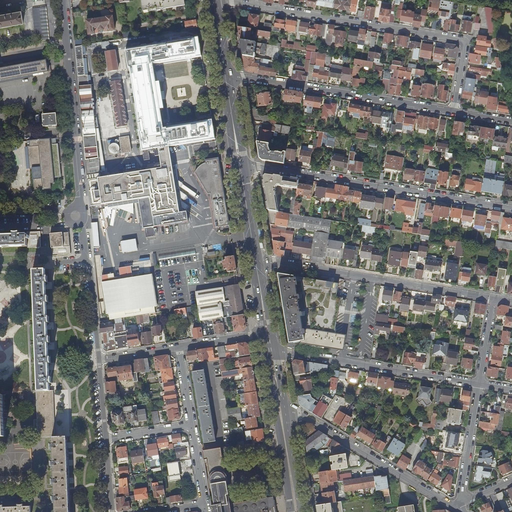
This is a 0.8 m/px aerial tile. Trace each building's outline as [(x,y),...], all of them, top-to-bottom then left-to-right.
[(183,4),(182,0),(141,0),(144,11),(183,4)] [(304,0),(304,8),(308,9),(308,6),(316,7),(317,5),(317,0),(304,0)] [(352,2),(352,0),(348,0),(348,1),(340,0),(334,0),(334,8),(351,11),(352,2)] [(438,0),(429,0),(429,1),(434,2),(434,4),(433,3),(433,5),(430,4),(429,9),(439,11),(441,0),(438,0)] [(446,25),(445,25),(444,31),(448,32),(452,9),(449,8),(449,5),(453,5),(453,2),(441,0),(439,11),(438,15),(447,16),(446,25)] [(35,34),(42,34),(43,40),(50,40),(47,6),(33,8),(35,34)] [(375,8),(367,7),(364,18),(374,20),(375,8)] [(496,38),(491,9),(485,8),(490,37),(496,38)] [(381,9),(379,21),(390,22),(392,11),(381,9)] [(408,9),(407,11),(402,10),(401,18),(401,20),(413,22),(415,12),(411,12),(411,10),(408,9)] [(0,26),(24,22),(22,11),(11,13),(11,12),(8,10),(7,14),(0,15),(0,26)] [(413,22),(412,26),(420,27),(421,20),(426,21),(428,11),(423,10),(422,14),(415,12),(413,22)] [(258,28),(260,16),(251,15),(249,26),(258,28)] [(464,15),(461,30),(471,32),(473,22),(470,21),(471,16),(464,15)] [(93,19),(87,20),(89,34),(94,33),(98,32),(98,30),(99,30),(104,30),(104,29),(105,29),(105,31),(109,31),(115,30),(112,16),(106,17),(106,18),(93,20),(93,19)] [(456,25),(456,23),(456,20),(454,20),(454,17),(451,17),(451,20),(452,20),(452,22),(450,22),(450,25),(451,26),(450,30),(459,31),(460,25),(458,25),(456,25)] [(197,20),(185,22),(186,29),(198,27),(197,20)] [(284,29),(286,21),(276,20),(275,27),(274,27),(273,31),(280,33),(280,28),(284,29)] [(295,32),(297,22),(287,20),(286,30),(295,32)] [(300,32),(308,33),(310,24),(301,23),(300,32)] [(321,36),(323,26),(314,25),(314,27),(310,26),(309,33),(309,34),(321,36)] [(335,26),(330,25),(330,28),(329,30),(327,47),(332,47),(333,43),(334,31),(335,26)] [(239,32),(240,40),(241,40),(250,42),(252,30),(239,27),(239,32)] [(130,30),(122,31),(124,39),(131,38),(130,30)] [(264,32),(253,30),(253,31),(254,31),(254,34),(257,35),(257,36),(270,38),(271,33),(264,32)] [(366,31),(360,30),(360,33),(358,42),(357,45),(364,46),(366,37),(365,36),(366,31)] [(334,31),(333,43),(335,43),(335,42),(336,43),(336,46),(343,47),(344,38),(346,38),(347,33),(339,32),(334,31)] [(350,31),(349,41),(358,42),(360,33),(350,31)] [(388,45),(392,45),(393,36),(385,34),(383,48),(388,48),(388,45)] [(491,46),(491,41),(486,40),(487,37),(479,35),(477,44),(491,46)] [(409,38),(399,36),(397,46),(408,48),(409,38)] [(183,208),(179,209),(172,166),(169,146),(216,139),(215,133),(215,131),(214,127),(213,126),(212,119),(161,128),(158,109),(162,108),(158,82),(154,83),(151,64),(202,56),(201,49),(201,44),(200,44),(199,37),(126,49),(129,68),(130,67),(140,130),(139,131),(142,150),(159,148),(162,168),(87,180),(90,206),(150,197),(154,223),(200,216),(198,206),(183,208)] [(250,42),(241,40),(243,56),(254,58),(257,43),(250,42)] [(283,40),(282,47),(294,49),(294,46),(286,44),(287,40),(283,40)] [(414,50),(413,59),(418,60),(421,44),(410,42),(409,48),(413,48),(413,50),(414,50)] [(423,44),(421,53),(432,55),(433,46),(423,44)] [(458,49),(455,46),(446,44),(445,50),(449,50),(448,58),(456,59),(458,49)] [(98,118),(95,118),(92,84),(89,85),(88,75),(85,75),(83,46),(75,47),(87,175),(100,173),(100,171),(105,171),(98,118)] [(281,47),(275,46),(272,61),(279,62),(281,47)] [(490,48),(477,46),(476,48),(475,48),(474,53),(481,54),(486,55),(490,56),(491,48),(490,48)] [(445,51),(441,50),(436,49),(434,59),(443,60),(444,57),(445,51)] [(115,50),(106,51),(108,71),(118,69),(115,50)] [(318,53),(316,66),(322,67),(324,68),(323,73),(321,72),(320,72),(320,70),(319,70),(314,70),(313,77),(316,78),(319,78),(319,79),(328,80),(329,77),(330,69),(332,56),(327,55),(323,54),(318,53)] [(367,61),(374,62),(380,63),(380,62),(370,60),(370,58),(379,59),(380,55),(370,53),(369,58),(368,57),(367,61)] [(474,53),(470,53),(468,61),(480,63),(481,54),(474,53)] [(45,55),(0,63),(0,80),(52,71),(51,65),(50,65),(48,66),(47,63),(45,55)] [(254,58),(243,56),(243,57),(245,68),(248,72),(276,77),(277,70),(273,69),(273,70),(265,69),(265,68),(259,67),(260,65),(254,64),(254,63),(255,63),(254,58)] [(448,75),(454,75),(455,68),(450,67),(451,64),(447,63),(447,64),(445,63),(446,57),(444,57),(443,60),(441,73),(441,74),(448,75)] [(373,69),(374,62),(367,61),(355,59),(354,65),(357,65),(360,66),(360,67),(363,67),(373,69)] [(294,71),(292,79),(307,82),(310,65),(310,61),(306,60),(304,73),(302,72),(303,68),(296,68),(296,71),(294,71)] [(343,67),(332,65),(331,69),(330,69),(329,77),(341,79),(342,71),(343,68),(343,67)] [(357,65),(354,65),(353,70),(353,73),(356,73),(362,74),(363,67),(360,67),(357,66),(357,65)] [(375,67),(374,75),(382,76),(382,71),(383,68),(375,67)] [(473,74),(466,73),(466,78),(476,79),(478,79),(480,80),(481,75),(487,76),(487,74),(492,74),(492,70),(470,67),(469,71),(474,71),(474,74),(473,74)] [(353,73),(353,70),(343,68),(342,71),(341,79),(341,80),(351,82),(352,78),(353,73)] [(400,75),(403,75),(407,76),(410,76),(411,70),(401,68),(400,75)] [(421,70),(416,70),(412,69),(411,76),(416,77),(416,75),(424,76),(425,71),(421,70)] [(466,78),(464,90),(476,92),(477,89),(474,88),(476,79),(466,78)] [(383,81),(382,89),(389,90),(390,80),(384,79),(383,81)] [(120,81),(111,82),(118,126),(126,125),(120,81)] [(433,99),(435,86),(423,84),(422,87),(420,97),(433,99)] [(440,85),(439,90),(439,91),(438,99),(446,101),(447,92),(444,91),(444,86),(440,85)] [(413,86),(412,95),(420,97),(422,87),(413,86)] [(281,97),(282,90),(275,89),(273,95),(274,96),(281,97)] [(474,102),(478,103),(479,101),(487,102),(489,93),(480,91),(481,90),(477,89),(476,92),(475,99),(474,102)] [(303,93),(285,90),(283,101),(301,104),(303,93)] [(464,90),(462,97),(475,99),(476,92),(464,90)] [(272,94),(270,95),(270,93),(257,95),(259,106),(272,104),(271,98),(273,98),(272,94)] [(305,100),(304,106),(313,107),(315,98),(307,97),(306,101),(305,100)] [(313,107),(320,108),(322,99),(315,98),(313,107)] [(115,128),(110,99),(98,101),(104,138),(130,134),(128,126),(115,128)] [(498,101),(492,100),(491,100),(491,99),(489,99),(487,108),(497,109),(498,103),(498,101)] [(499,110),(509,112),(508,102),(505,102),(500,102),(500,105),(499,105),(499,110)] [(359,116),(361,107),(350,105),(349,112),(356,113),(356,118),(359,119),(359,116)] [(372,111),(372,109),(368,108),(366,108),(361,107),(359,116),(371,118),(372,111)] [(259,110),(252,109),(254,121),(262,122),(268,123),(269,118),(269,117),(259,115),(259,110)] [(381,124),(383,113),(372,111),(371,118),(370,122),(381,124)] [(405,114),(405,113),(398,112),(396,125),(392,125),(391,132),(396,133),(396,130),(402,131),(403,129),(405,114)] [(392,125),(394,114),(389,113),(389,114),(383,113),(381,124),(381,127),(387,128),(386,132),(391,133),(391,132),(392,125)] [(44,115),(45,127),(58,125),(56,114),(44,115)] [(415,125),(413,125),(415,116),(405,114),(403,129),(414,130),(415,125)] [(416,116),(415,123),(418,123),(417,128),(427,130),(427,128),(429,118),(419,116),(419,117),(416,116)] [(429,118),(427,128),(437,130),(439,119),(429,118)] [(275,132),(275,128),(261,125),(262,122),(254,121),(255,129),(261,130),(271,132),(275,132)] [(463,133),(465,124),(455,122),(453,134),(459,135),(459,133),(463,133)] [(290,127),(276,125),(275,128),(275,132),(287,134),(289,135),(290,127)] [(478,141),(480,128),(473,126),(473,127),(470,126),(468,139),(478,141)] [(482,139),(482,138),(493,140),(494,137),(494,136),(495,130),(492,129),(492,130),(482,128),(480,139),(482,139)] [(259,140),(269,142),(271,132),(261,130),(259,140)] [(323,137),(324,133),(319,132),(315,131),(312,150),(312,153),(314,153),(315,148),(321,149),(323,137)] [(334,147),(336,135),(334,134),(324,133),(323,137),(329,137),(327,146),(334,147)] [(129,135),(120,137),(122,153),(132,151),(129,135)] [(493,140),(492,146),(507,149),(508,139),(503,138),(503,137),(499,136),(499,138),(494,137),(493,140)] [(30,140),(31,147),(28,147),(30,169),(33,169),(35,190),(52,189),(51,183),(55,183),(51,140),(30,140)] [(257,142),(260,158),(262,161),(284,164),(285,159),(287,149),(287,147),(284,146),(284,149),(285,149),(285,152),(283,153),(278,152),(276,153),(270,152),(269,147),(269,144),(257,142)] [(436,143),(435,151),(442,152),(446,153),(448,153),(449,145),(436,143)] [(287,149),(285,159),(295,161),(297,151),(287,149)] [(312,153),(312,150),(309,149),(308,152),(301,151),(299,162),(310,163),(310,162),(312,153)] [(347,174),(351,175),(351,171),(361,173),(363,163),(354,162),(356,153),(350,153),(349,159),(348,168),(347,174)] [(388,156),(386,168),(402,171),(404,159),(388,156)] [(349,159),(344,158),(333,157),(332,163),(331,166),(348,168),(349,159)] [(211,194),(214,215),(227,212),(219,158),(205,160),(205,162),(203,163),(201,165),(199,166),(197,168),(196,170),(195,172),(209,194),(209,193),(209,194),(211,194)] [(494,177),(497,161),(490,160),(487,159),(482,190),(492,192),(494,177)] [(176,165),(172,166),(179,209),(183,208),(176,165)] [(406,169),(404,179),(413,181),(415,171),(406,169)] [(424,183),(432,184),(431,188),(436,189),(437,184),(437,181),(430,180),(430,178),(430,177),(432,177),(433,170),(427,169),(424,183)] [(458,185),(461,170),(453,169),(450,186),(456,186),(456,185),(458,185)] [(413,181),(423,182),(425,172),(415,171),(413,181)] [(448,173),(439,172),(439,173),(438,177),(437,181),(437,184),(446,185),(448,173)] [(265,174),(263,177),(268,211),(280,212),(280,211),(278,211),(275,189),(278,186),(297,189),(298,184),(299,180),(265,174)] [(494,177),(492,192),(502,193),(505,180),(501,179),(501,178),(494,177)] [(480,192),(481,190),(482,183),(472,181),(473,180),(467,179),(465,189),(480,192)] [(310,201),(312,187),(298,184),(297,189),(296,197),(301,198),(301,196),(305,197),(305,196),(307,196),(307,199),(309,199),(309,201),(310,201)] [(340,186),(336,186),(335,191),(327,189),(325,198),(337,200),(340,186)] [(349,191),(350,188),(340,186),(337,200),(347,201),(349,191)] [(325,198),(327,189),(317,188),(315,198),(322,199),(321,201),(325,201),(325,198)] [(349,191),(347,201),(354,202),(356,192),(349,191)] [(362,196),(362,194),(356,192),(354,202),(361,203),(362,196)] [(376,199),(362,196),(361,203),(360,207),(374,210),(374,208),(376,199)] [(386,198),(385,209),(393,211),(394,200),(386,198)] [(376,199),(374,208),(383,209),(384,200),(376,199)] [(398,200),(396,211),(406,213),(408,202),(398,200)] [(433,206),(431,206),(432,201),(427,200),(426,204),(426,206),(425,212),(432,213),(433,206)] [(416,203),(408,202),(406,213),(406,215),(414,216),(416,203)] [(451,209),(439,207),(439,203),(435,202),(432,223),(438,224),(439,217),(448,219),(446,226),(448,226),(451,209)] [(460,219),(462,210),(453,209),(451,217),(460,219)] [(280,212),(268,211),(270,225),(314,232),(312,244),(312,247),(311,255),(310,256),(326,258),(326,256),(327,250),(328,241),(331,221),(325,220),(322,219),(299,216),(293,215),(290,214),(280,212)] [(473,221),(474,212),(465,211),(464,219),(473,221)] [(492,220),(500,221),(501,213),(493,211),(492,220)] [(227,212),(214,215),(216,227),(229,225),(227,212)] [(511,220),(503,219),(504,214),(501,213),(500,221),(499,225),(502,225),(501,230),(511,231),(511,220)] [(485,227),(487,217),(477,215),(475,225),(485,227)] [(372,221),(358,219),(357,222),(357,225),(359,225),(363,226),(371,227),(372,225),(372,224),(372,221)] [(409,224),(404,223),(403,228),(403,232),(406,233),(412,234),(413,230),(413,228),(408,228),(409,224)] [(412,234),(414,234),(421,235),(422,230),(423,226),(420,225),(419,229),(419,231),(413,230),(412,234)] [(375,234),(376,228),(371,227),(363,226),(362,232),(375,234)] [(292,244),(293,233),(271,229),(273,240),(286,243),(292,244)] [(0,246),(28,245),(28,247),(42,246),(41,231),(28,232),(28,234),(20,234),(20,232),(14,232),(14,234),(0,232),(0,246)] [(51,233),(53,256),(71,254),(70,235),(70,232),(51,233)] [(135,239),(120,241),(122,252),(137,250),(135,239)] [(286,243),(273,240),(275,254),(278,256),(284,257),(285,249),(281,248),(281,247),(286,248),(286,243)] [(336,242),(333,241),(328,241),(327,250),(326,256),(331,257),(333,258),(336,242)] [(458,241),(457,247),(456,250),(463,252),(464,245),(465,242),(459,242),(458,241)] [(495,248),(506,249),(509,250),(511,250),(511,243),(496,241),(495,248)] [(343,243),(339,242),(336,242),(333,258),(336,258),(341,259),(342,249),(343,243)] [(293,244),(292,252),(311,255),(312,247),(293,244)] [(352,248),(351,250),(342,249),(341,259),(357,262),(359,248),(356,247),(356,245),(354,245),(354,246),(353,246),(353,248),(352,248)] [(373,250),(373,247),(373,246),(369,245),(369,247),(363,246),(361,259),(371,260),(373,250)] [(427,257),(428,248),(419,247),(418,253),(418,256),(427,257)] [(382,261),(384,251),(377,250),(373,250),(371,260),(382,261)] [(391,251),(388,267),(400,269),(401,266),(401,265),(403,253),(391,251)] [(418,256),(418,253),(411,252),(410,254),(408,266),(408,267),(416,269),(418,256)] [(403,253),(401,265),(408,266),(410,254),(403,253)] [(234,255),(226,257),(226,260),(223,260),(225,269),(227,269),(228,271),(236,270),(234,255)] [(426,260),(424,270),(435,272),(436,271),(441,272),(442,263),(426,260)] [(486,275),(487,266),(477,264),(476,273),(486,275)] [(132,276),(131,265),(119,267),(120,276),(115,277),(113,273),(102,275),(106,303),(108,313),(109,313),(160,305),(162,305),(161,301),(160,301),(154,273),(136,275),(132,276)] [(456,280),(457,270),(447,268),(445,278),(456,280)] [(43,269),(34,270),(38,391),(51,390),(50,383),(52,383),(52,378),(49,378),(49,363),(52,363),(51,357),(49,357),(48,342),(51,343),(50,338),(48,337),(48,323),(50,322),(50,317),(48,317),(47,303),(49,303),(49,297),(47,297),(47,282),(49,282),(49,277),(46,277),(46,269),(43,269)] [(416,270),(414,278),(422,280),(423,271),(416,270)] [(460,272),(458,280),(469,282),(471,274),(460,272)] [(287,324),(289,340),(290,343),(293,343),(304,344),(324,347),(344,350),(346,335),(334,333),(339,306),(345,306),(346,299),(336,297),(338,284),(278,274),(287,324)] [(495,287),(497,278),(489,277),(488,286),(495,287)] [(208,289),(196,291),(198,306),(200,321),(213,319),(226,317),(232,316),(244,314),(240,292),(239,284),(233,285),(208,289)] [(384,290),(382,300),(392,301),(393,292),(384,290)] [(401,298),(402,293),(397,292),(396,295),(394,295),(393,301),(401,302),(401,298)] [(442,296),(437,295),(436,296),(434,296),(434,297),(433,297),(431,303),(426,302),(424,309),(435,311),(436,303),(440,304),(442,296)] [(456,298),(447,297),(445,305),(455,307),(456,298)] [(411,300),(401,298),(401,302),(400,310),(402,310),(401,315),(408,316),(409,311),(411,300)] [(426,302),(426,300),(415,299),(413,310),(424,312),(424,309),(426,302)] [(106,303),(99,304),(100,315),(108,313),(106,303)] [(474,313),(484,315),(485,305),(476,304),(474,313)] [(109,313),(110,320),(136,316),(149,314),(162,312),(160,305),(109,313)] [(498,308),(497,315),(505,316),(507,317),(509,307),(501,306),(498,308)] [(186,308),(175,310),(176,315),(182,313),(182,319),(187,318),(187,317),(186,308)] [(459,321),(466,322),(468,322),(470,311),(455,308),(453,320),(459,321)] [(149,314),(136,316),(138,323),(150,322),(149,314)] [(244,314),(232,316),(235,331),(243,330),(246,327),(244,314)] [(389,319),(389,316),(376,314),(375,323),(376,323),(388,325),(389,319)] [(213,319),(215,334),(227,332),(227,330),(224,330),(223,325),(227,324),(226,317),(213,319)] [(388,325),(376,323),(375,328),(374,334),(379,335),(380,330),(390,332),(391,325),(388,325)] [(160,326),(152,327),(154,336),(162,334),(160,326)] [(193,329),(194,338),(203,336),(202,328),(196,329),(195,327),(194,327),(194,329),(193,329)] [(126,329),(113,331),(116,344),(117,349),(129,348),(128,346),(127,336),(126,329)] [(501,344),(509,345),(511,333),(503,331),(501,344)] [(151,332),(143,333),(144,344),(153,342),(151,332)] [(137,334),(127,336),(128,346),(139,344),(137,334)] [(464,347),(463,349),(471,351),(472,347),(474,347),(474,343),(472,343),(473,339),(466,338),(464,347)] [(434,344),(432,354),(443,356),(442,363),(446,364),(448,352),(449,344),(440,342),(439,345),(434,344)] [(230,351),(228,352),(229,358),(250,355),(249,345),(246,343),(227,346),(228,350),(234,349),(234,348),(239,347),(240,353),(236,354),(234,353),(231,353),(230,351)] [(502,356),(507,357),(509,345),(501,344),(498,343),(498,347),(494,346),(493,355),(502,356)] [(224,346),(218,347),(219,353),(220,360),(226,359),(225,352),(224,346)] [(212,348),(207,349),(209,362),(220,360),(219,353),(214,354),(215,359),(214,359),(212,348)] [(207,349),(197,351),(199,361),(199,363),(209,362),(207,349)] [(188,361),(189,363),(192,362),(192,361),(197,360),(197,361),(199,361),(197,351),(189,352),(187,355),(188,361)] [(417,357),(417,355),(415,354),(415,353),(408,351),(408,353),(406,353),(406,358),(405,358),(404,363),(411,364),(412,362),(416,363),(417,357)] [(426,354),(417,352),(417,355),(417,357),(416,363),(415,367),(422,368),(425,369),(425,365),(423,364),(423,363),(424,363),(425,362),(425,358),(426,354)] [(448,352),(446,364),(457,365),(459,354),(448,352)] [(170,355),(155,357),(157,371),(161,370),(171,368),(172,368),(171,356),(170,355)] [(500,366),(502,356),(493,355),(491,367),(497,368),(497,366),(500,366)] [(239,361),(235,361),(236,365),(239,364),(239,366),(236,366),(237,369),(242,369),(252,367),(251,357),(239,359),(239,361)] [(471,369),(473,358),(468,358),(468,360),(463,359),(462,367),(471,369)] [(134,379),(134,383),(139,382),(137,373),(145,372),(143,359),(135,361),(136,364),(134,364),(134,366),(135,372),(133,373),(134,379)] [(295,360),(293,363),(295,375),(310,373),(309,363),(306,362),(306,366),(304,366),(303,361),(295,360)] [(309,363),(310,373),(311,373),(327,370),(328,366),(309,363)] [(118,378),(119,381),(134,379),(133,373),(131,367),(131,366),(116,368),(118,376),(118,378)] [(252,367),(242,369),(243,372),(244,380),(244,381),(254,379),(252,367)] [(499,368),(497,368),(491,367),(488,367),(487,376),(497,378),(498,371),(499,368)] [(107,369),(109,377),(118,376),(116,368),(107,369)] [(171,368),(161,370),(163,383),(164,383),(168,383),(167,380),(173,379),(171,368)] [(226,371),(222,372),(222,377),(240,374),(239,373),(243,372),(242,369),(237,369),(226,371)] [(334,390),(334,393),(336,393),(338,379),(339,372),(340,370),(335,369),(333,378),(331,389),(334,390)] [(204,370),(192,372),(204,443),(216,441),(204,370)] [(358,379),(359,374),(349,372),(348,382),(357,384),(358,379)] [(369,372),(367,382),(377,384),(378,374),(369,372)] [(310,373),(295,375),(296,381),(301,380),(302,387),(304,386),(304,391),(313,389),(311,377),(311,373),(310,373)] [(222,377),(216,378),(223,420),(229,419),(228,409),(222,377)] [(385,388),(387,378),(382,377),(382,380),(378,379),(377,387),(385,388)] [(390,381),(391,379),(387,378),(385,388),(392,390),(394,382),(390,381)] [(243,381),(241,382),(242,388),(245,388),(245,389),(237,390),(238,395),(256,392),(254,379),(244,381),(243,381)] [(107,394),(107,399),(122,397),(121,392),(116,392),(115,382),(111,382),(106,383),(107,393),(111,392),(114,392),(114,393),(111,393),(107,394)] [(168,383),(164,383),(166,392),(176,391),(174,382),(168,383)] [(407,396),(408,385),(395,383),(393,393),(407,396)] [(431,389),(421,388),(419,396),(415,399),(418,404),(425,406),(427,408),(433,403),(430,398),(431,389)] [(38,428),(38,437),(53,437),(56,437),(55,414),(54,390),(51,390),(38,391),(36,391),(38,419),(35,419),(35,428),(38,428)] [(441,390),(440,401),(451,403),(453,392),(441,390)] [(176,391),(166,392),(166,396),(164,396),(165,401),(167,401),(177,399),(176,391)] [(471,392),(462,391),(461,401),(463,401),(467,401),(466,406),(463,406),(462,406),(461,411),(462,411),(468,412),(471,392)] [(256,392),(238,395),(240,407),(248,406),(258,404),(256,392)] [(299,402),(303,407),(312,413),(319,402),(312,398),(310,394),(298,396),(299,402)] [(332,400),(324,395),(323,396),(320,401),(319,402),(312,413),(321,418),(332,400)] [(177,399),(167,401),(168,410),(178,408),(177,399)] [(249,414),(250,418),(256,417),(260,417),(258,404),(248,406),(249,413),(248,413),(248,414),(249,414)] [(144,405),(137,406),(139,422),(147,421),(146,414),(147,413),(146,410),(144,405)] [(138,422),(136,411),(133,411),(132,406),(123,408),(124,413),(127,413),(128,418),(129,420),(130,421),(132,423),(138,422)] [(229,422),(242,420),(240,407),(228,409),(229,419),(229,422)] [(180,419),(178,408),(168,410),(169,421),(180,419)] [(461,411),(449,409),(448,410),(450,410),(447,423),(460,425),(462,411),(461,411)] [(339,411),(333,421),(340,426),(347,415),(339,411)] [(490,424),(498,425),(500,414),(495,414),(493,413),(490,413),(486,412),(481,412),(480,415),(490,417),(490,416),(494,416),(493,421),(491,421),(490,423),(490,424)] [(126,423),(124,413),(113,415),(114,421),(115,422),(115,423),(117,425),(124,424),(123,423),(126,423)] [(347,415),(340,426),(345,429),(352,418),(347,415)] [(250,418),(246,419),(247,428),(257,427),(256,417),(250,418)] [(435,427),(435,429),(442,430),(443,420),(437,419),(435,427)] [(507,436),(507,432),(501,431),(497,430),(498,425),(490,424),(490,423),(479,422),(479,427),(494,429),(493,434),(507,436)] [(364,439),(369,431),(362,427),(358,436),(364,439)] [(262,429),(245,431),(246,441),(252,440),(253,443),(264,441),(264,439),(262,429)] [(312,450),(315,448),(315,449),(318,447),(317,444),(327,437),(315,429),(305,437),(307,451),(311,449),(312,450)] [(370,443),(375,435),(369,431),(364,439),(370,443)] [(446,445),(457,447),(460,433),(449,431),(446,445)] [(173,441),(173,443),(182,442),(180,434),(172,435),(173,441)] [(168,442),(173,441),(172,435),(157,438),(159,444),(157,445),(159,451),(161,451),(161,448),(169,447),(169,450),(174,449),(173,444),(169,445),(168,442)] [(56,437),(53,437),(53,444),(52,444),(52,448),(54,448),(54,461),(52,462),(52,466),(54,466),(55,480),(53,480),(53,483),(55,483),(55,497),(53,497),(53,501),(55,501),(55,511),(69,511),(68,437),(56,437)] [(375,438),(371,445),(382,451),(386,444),(382,442),(383,441),(378,437),(377,439),(375,438)] [(399,456),(405,445),(394,439),(388,449),(399,456)] [(329,448),(337,453),(341,445),(333,440),(329,447),(329,448)] [(225,451),(255,445),(255,447),(265,446),(264,441),(253,443),(203,451),(204,460),(207,460),(215,505),(211,506),(212,511),(275,511),(273,497),(230,504),(221,450),(225,449),(225,451)] [(425,451),(421,457),(425,459),(431,450),(429,444),(425,451)] [(159,451),(157,445),(147,446),(149,457),(154,456),(155,457),(156,457),(157,457),(159,457),(159,456),(159,451)] [(118,459),(128,457),(126,447),(117,449),(118,459)] [(176,449),(177,458),(182,458),(182,456),(187,455),(185,447),(181,448),(176,449)] [(143,451),(131,453),(133,465),(145,463),(143,451)] [(479,459),(478,459),(478,463),(481,463),(483,461),(487,464),(488,464),(493,462),(491,458),(494,457),(492,452),(489,454),(488,452),(483,451),(481,452),(482,454),(482,456),(479,456),(479,459)] [(346,455),(346,454),(334,456),(331,456),(332,461),(333,461),(334,465),(333,466),(333,470),(337,470),(347,468),(347,463),(348,463),(347,459),(346,459),(345,455),(346,455)] [(403,455),(397,465),(405,470),(411,460),(403,455)] [(454,460),(453,462),(452,462),(444,461),(443,464),(443,466),(445,466),(458,468),(459,459),(455,458),(455,461),(454,460)] [(419,460),(413,470),(421,475),(426,467),(427,465),(419,460)] [(177,462),(168,464),(171,482),(180,480),(177,462)] [(502,475),(511,471),(508,463),(499,467),(502,475)] [(489,479),(491,469),(477,466),(474,481),(481,482),(481,477),(489,479)] [(426,467),(421,475),(427,479),(433,470),(430,468),(430,469),(426,467)] [(373,469),(365,470),(367,477),(374,476),(373,469)] [(339,481),(338,475),(337,470),(333,470),(319,472),(321,484),(337,482),(339,481)] [(343,481),(351,479),(350,473),(338,475),(339,481),(343,481)] [(433,473),(429,480),(437,485),(441,477),(433,473)] [(343,481),(345,492),(375,487),(374,477),(374,476),(367,477),(351,479),(343,481)] [(375,487),(376,490),(383,489),(385,496),(390,495),(387,476),(381,477),(381,476),(374,477),(375,487)] [(338,485),(337,482),(321,484),(323,500),(315,501),(316,505),(336,502),(333,487),(335,487),(335,485),(338,485)] [(447,483),(441,492),(451,498),(455,497),(456,489),(447,483)] [(160,495),(165,494),(164,486),(153,488),(155,498),(160,497),(160,495)] [(119,488),(120,498),(129,496),(128,487),(121,488),(119,488)] [(135,495),(136,500),(148,498),(147,489),(134,491),(135,495)] [(503,511),(509,508),(506,501),(502,492),(496,495),(503,511)] [(120,498),(116,498),(117,509),(120,511),(130,510),(129,501),(136,500),(135,495),(129,496),(120,498)] [(171,502),(175,502),(177,501),(181,501),(180,496),(166,498),(167,504),(171,504),(171,502)] [(346,511),(344,501),(336,502),(316,505),(317,511),(346,511)] [(480,507),(482,511),(491,511),(495,510),(492,502),(480,507)]
